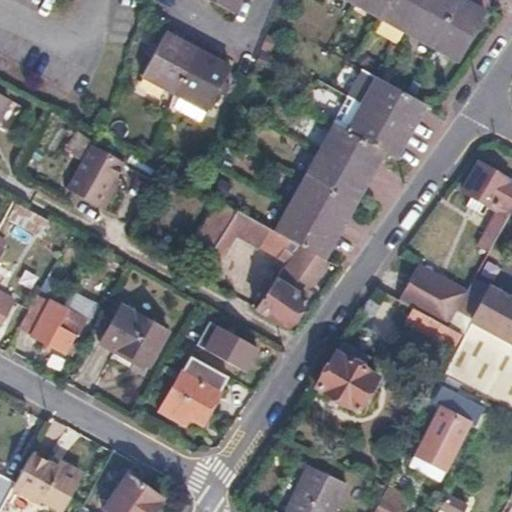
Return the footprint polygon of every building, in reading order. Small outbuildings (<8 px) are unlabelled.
[(209,0),(226,9),(231,0),(209,0)] [(339,0),(352,7),(378,21),(405,36),(432,51),(457,65),(485,15),(459,1),(458,0),(339,0)] [(178,40),(162,31),(138,74),(173,93),(200,41),(183,32),(178,40)] [(217,51),(200,41),(173,93),(204,110),(227,67),(213,59),(217,51)] [(334,129),(318,157),(304,183),(288,211),(275,235),(287,242),(300,249),(326,263),(339,238),(355,211),(369,185),(385,156),(396,162),(410,137),(426,108),(360,73),(345,101),(347,105),(334,129)] [(112,173),(80,153),(56,198),(88,217),(103,189),(112,173)] [(476,161),(460,189),(470,195),(464,205),(476,212),(482,202),(492,208),(495,203),(510,211),(511,207),(511,186),(508,184),(510,181),(476,161)] [(109,193),(103,189),(88,217),(94,220),(109,193)] [(13,202),(8,217),(39,228),(44,213),(13,202)] [(495,203),(492,208),(497,211),(507,217),(510,211),(495,203)] [(507,217),(497,211),(477,247),(488,253),(507,217)] [(229,222),(261,240),(257,248),(277,259),(287,242),(275,235),(235,213),(229,222)] [(238,231),(227,224),(209,252),(220,259),(238,231)] [(268,293),(262,290),(258,296),(263,299),(255,311),(270,319),(284,330),(330,266),(326,263),(300,249),(268,293)] [(101,250),(98,257),(115,266),(119,260),(101,250)] [(459,334),(451,349),(439,372),(492,400),(511,409),(511,342),(473,321),(490,289),(496,292),(511,262),(483,262),(467,292),(447,328),(459,334)] [(467,292),(419,265),(398,301),(412,309),(447,328),(467,292)] [(490,289),(473,321),(511,342),(511,300),(496,292),(490,289)] [(0,319),(10,301),(0,295),(0,319)] [(65,311),(35,295),(16,329),(62,355),(72,337),(55,328),(65,311)] [(165,331),(119,306),(98,344),(114,354),(117,349),(146,366),(165,331)] [(412,309),(404,323),(451,349),(459,334),(447,328),(412,309)] [(257,351),(209,324),(197,346),(244,373),(257,351)] [(374,375),(333,351),(313,386),(354,411),(374,375)] [(197,363),(189,358),(159,412),(184,426),(188,418),(200,425),(227,379),(197,363)] [(437,387),(430,401),(436,405),(470,422),(478,408),(454,396),(457,391),(449,387),(446,392),(437,387)] [(436,405),(412,453),(445,469),(470,422),(436,405)] [(29,456),(14,484),(11,489),(38,504),(39,502),(56,511),(61,511),(78,482),(76,473),(60,464),(57,469),(48,464),(47,466),(29,456)] [(60,464),(51,459),(48,464),(57,469),(60,464)] [(417,469),(399,460),(392,473),(410,482),(417,469)] [(328,511),(343,483),(305,464),(281,510),(285,511),(328,511)] [(14,484),(0,476),(0,508),(11,489),(14,484)] [(392,511),(402,495),(386,486),(372,511),(392,511)] [(479,511),(486,500),(459,486),(445,511),(479,511)] [(124,491),(115,504),(126,511),(124,511),(150,511),(159,501),(142,489),(135,498),(124,491)] [(98,511),(103,503),(88,494),(78,511),(98,511)]
